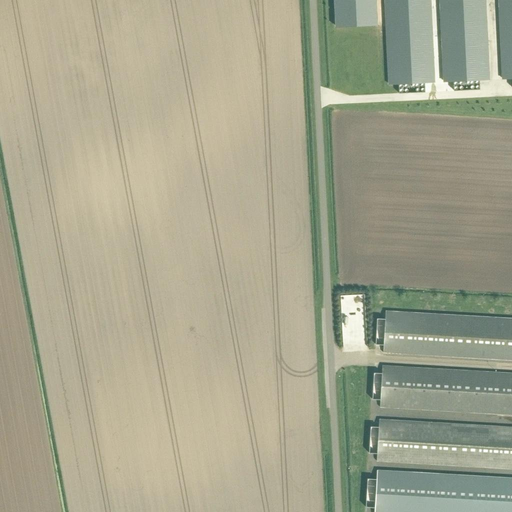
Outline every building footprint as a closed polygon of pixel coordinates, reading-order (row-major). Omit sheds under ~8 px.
[(479,71),(488,71),(485,20),(483,0),(383,0),(385,27),(389,78),(398,77),(399,87),(425,85),(424,75),(434,75),(430,24),(428,0),(438,0),(440,23),(444,74),(453,73),(454,83),(480,81),(479,71)] [(511,0),(496,0),(498,18),(501,69),(511,69),(511,78),(511,0)] [(511,360),(511,318),(386,311),(383,353),(511,360)] [(511,372),(382,365),(379,406),(511,413),(511,426),(379,418),(376,460),(511,467),(511,372)] [(511,511),(511,477),(376,470),(373,511),(511,511)]
